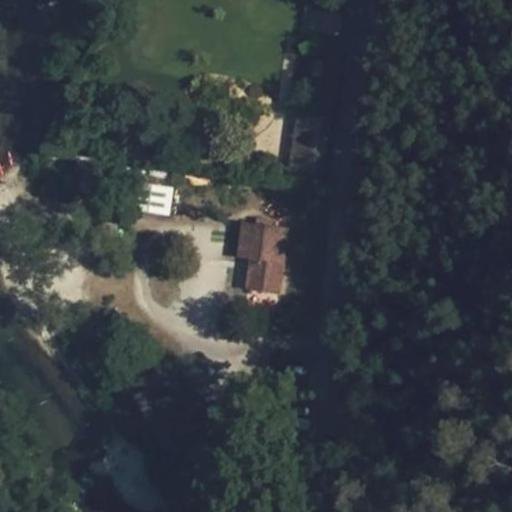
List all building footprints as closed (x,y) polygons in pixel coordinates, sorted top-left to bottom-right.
[(311,10),(308,32),(340,36),(344,14),(311,10)] [(330,118),(294,113),(286,167),(321,174),(330,118)] [(131,184),(127,209),(167,214),(169,190),(131,184)] [(237,259),(248,260),(252,224),(240,222),(237,259)] [(248,260),(245,291),(278,295),(286,227),(252,224),(248,260)]
